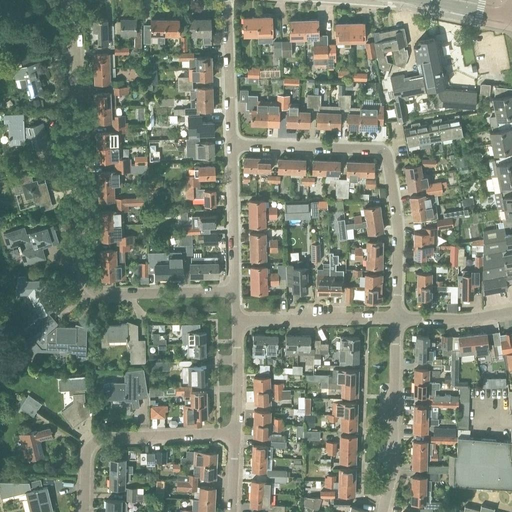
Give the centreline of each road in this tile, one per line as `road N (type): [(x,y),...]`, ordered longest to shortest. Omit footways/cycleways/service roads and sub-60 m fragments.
road 1 (residential): [(235,291),(99,295),(85,288),(73,0)]
road 2 (residential): [(394,318),(397,221),(384,154),(231,145)]
road 3 (residential): [(83,511),(91,444),(235,433)]
road 4 (residential): [(381,511),(392,453),(394,318)]
road 5 (residential): [(235,321),(394,318)]
road 6 (residential): [(235,291),(231,145)]
road 7 (residential): [(231,145),(226,0)]
